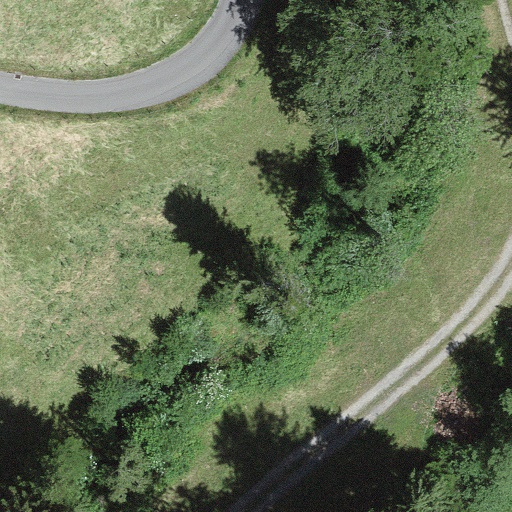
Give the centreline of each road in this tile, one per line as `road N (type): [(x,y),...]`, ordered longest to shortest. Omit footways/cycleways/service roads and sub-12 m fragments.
road 1 (track): [(256,511),(443,352),(511,267)]
road 2 (unclassified): [(243,0),(222,42),(186,82),(111,100),(0,90)]
